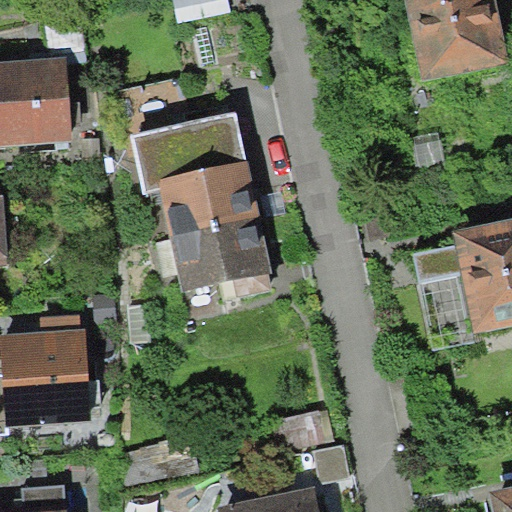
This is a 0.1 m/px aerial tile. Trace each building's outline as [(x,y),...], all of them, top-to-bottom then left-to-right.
[(511,46),(501,0),(416,0),(437,92),(511,74),(511,46)] [(68,63),(0,72),(0,111),(5,152),(78,143),(68,63)] [(248,124),(142,145),(153,205),(173,202),(191,295),(278,278),(248,124)] [(20,202),(0,202),(0,270),(24,269),(20,202)] [(511,234),(457,246),(478,348),(511,340),(511,234)] [(91,337),(5,344),(12,436),(99,429),(91,337)] [(326,511),(322,495),(252,511),(326,511)] [(511,511),(511,500),(496,504),(498,511),(511,511)]
